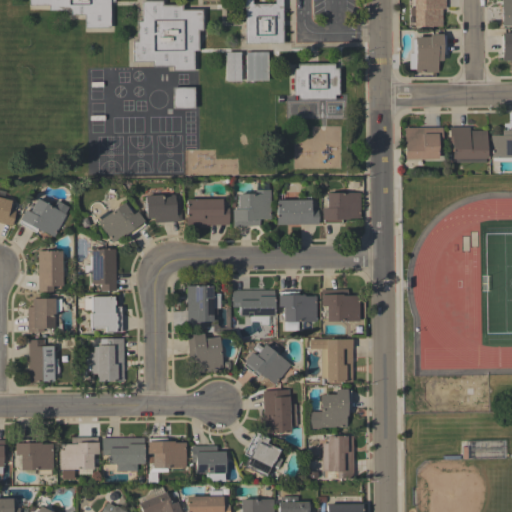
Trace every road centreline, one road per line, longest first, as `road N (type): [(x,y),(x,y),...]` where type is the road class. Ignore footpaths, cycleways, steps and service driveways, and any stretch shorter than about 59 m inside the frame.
road 1 (residential): [(385,511),(381,94)]
road 2 (residential): [(161,409),(162,258),(383,258)]
road 3 (residential): [(0,409),(217,410)]
road 4 (residential): [(381,94),(511,94)]
